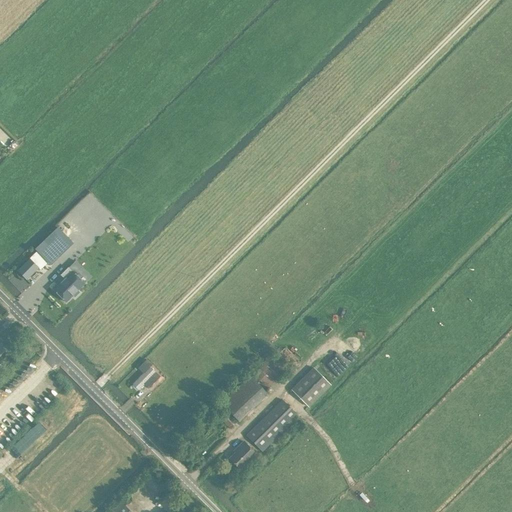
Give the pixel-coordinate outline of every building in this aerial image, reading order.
[(58,228),(35,249),(49,264),(72,243),(58,228)] [(39,268),(40,270),(47,263),(36,252),(18,271),(27,280),(39,268)] [(64,279),(53,290),(66,302),(72,296),(75,298),(80,293),(78,290),(84,284),(72,271),(72,272),(68,268),(61,275),(64,279)] [(269,394),(265,390),(287,369),(273,354),(250,376),(250,375),(221,403),(239,422),(269,394)] [(146,360),(138,368),(143,374),(132,385),(138,390),(145,383),(149,387),(159,377),(150,368),(152,365),(146,360)] [(291,390),(308,407),(331,385),(314,368),(291,390)] [(247,436),(262,452),(298,416),(283,400),(247,436)] [(230,429),(236,423),(227,413),(220,419),(230,429)] [(237,448),(238,449),(229,459),(240,470),(256,454),(243,442),(237,448)] [(132,511),(122,501),(110,511),(132,511)]
